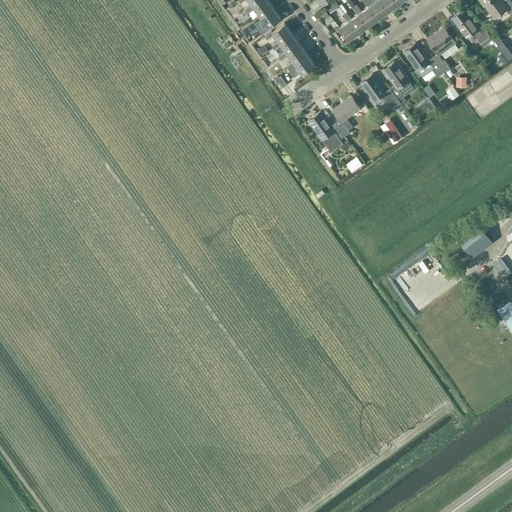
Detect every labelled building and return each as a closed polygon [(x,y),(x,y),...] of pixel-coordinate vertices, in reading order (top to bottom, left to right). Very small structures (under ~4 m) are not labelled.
[(245,9),(246,10),(248,12),(255,8),(259,14),(261,16),(273,7),(268,0),(260,0),(253,6),(252,4),(245,9)] [(336,0),(333,0),(316,13),(321,19),(326,26),(334,20),(329,13),(337,8),(343,14),(345,12),(340,4),(336,0)] [(363,0),(368,6),(362,11),(360,12),(369,24),(379,17),(370,5),(372,4),(369,0),(363,0)] [(369,0),(372,4),(370,5),(379,17),(389,9),(382,0),(369,0)] [(382,0),(389,9),(400,2),(398,0),(382,0)] [(510,13),(511,11),(511,2),(510,0),(480,0),(484,5),(486,4),(495,16),(506,8),(510,13)] [(353,7),(358,13),(351,18),(350,20),(358,32),(369,24),(360,12),(362,11),(357,4),(355,5),(353,7)] [(259,14),(253,19),(254,20),(255,22),(257,21),(263,30),(268,26),(274,22),(280,17),(273,7),(261,16),(259,14)] [(483,46),(493,38),(487,30),(480,21),(476,24),(465,8),(453,17),(466,36),(472,32),(476,37),(483,46)] [(346,11),(345,12),(343,14),(348,21),(339,27),(348,39),(358,32),(350,20),(351,18),(346,11)] [(241,29),(241,30),(244,34),(257,25),(255,23),(255,22),(254,20),(241,29)] [(278,40),(280,42),(292,33),(284,23),(273,31),(272,30),(264,35),(267,39),(274,34),(278,40)] [(437,32),(428,39),(436,49),(438,53),(439,53),(455,41),(452,38),(444,26),(436,32),(437,32)] [(299,43),(292,33),(280,42),(278,40),(272,45),(275,49),(281,44),(286,50),(287,52),(299,43)] [(511,53),(497,34),(493,38),(506,56),(509,59),(511,57),(511,53)] [(416,42),(404,51),(418,69),(423,76),(433,68),(439,76),(444,72),(433,56),(429,60),(416,42)] [(288,54),(293,61),(294,63),(307,54),(299,43),(287,52),(286,50),(279,55),(282,59),(288,54)] [(264,44),(257,49),(261,55),(268,50),(264,44)] [(438,53),(433,56),(444,72),(451,67),(446,61),(444,62),(438,54),(439,53),(438,53)] [(302,73),(314,64),(307,54),(294,63),(293,61),(286,66),(289,69),(296,64),(302,73)] [(408,79),(409,79),(396,60),(384,69),(395,84),(390,87),(397,97),(402,93),(403,92),(405,94),(414,87),(408,79)] [(373,73),(361,81),(375,100),(381,95),(386,101),(388,104),(393,101),(397,97),(390,87),(385,91),(373,73)] [(281,75),(276,78),(282,87),(287,83),(281,75)] [(454,89),(447,94),(451,99),(457,94),(454,89)] [(352,95),(333,109),(340,118),(335,121),(345,135),(350,132),(348,130),(353,126),(346,117),(361,107),(352,95)] [(433,101),(429,105),(432,110),(437,106),(433,101)] [(320,111),(308,119),(322,138),(329,147),(340,139),(345,135),(335,121),(330,125),(320,111)] [(390,118),(380,125),(393,142),(402,135),(390,118)] [(383,133),(378,137),(382,144),(388,140),(383,133)] [(357,156),(346,163),(352,171),(362,164),(357,156)] [(476,220),(455,236),(472,256),(492,241),(476,220)] [(498,249),(505,243),(502,239),(495,246),(498,249)] [(501,258),(493,263),(502,276),(510,271),(501,258)] [(511,302),(510,300),(497,308),(511,329),(511,302)]
